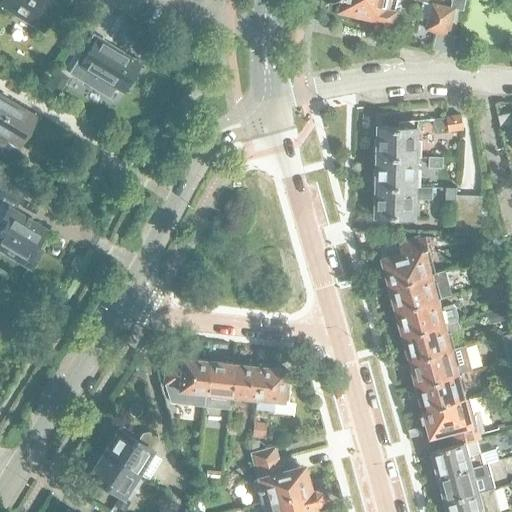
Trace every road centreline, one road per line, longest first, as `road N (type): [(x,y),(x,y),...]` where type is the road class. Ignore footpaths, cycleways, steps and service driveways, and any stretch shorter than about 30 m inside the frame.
road 1 (tertiary): [(120,298),(209,142),(250,117),(263,98)]
road 2 (residential): [(263,98),(329,322)]
road 3 (residential): [(263,98),(400,76),(479,81)]
road 4 (residential): [(329,322),(286,332),(145,312),(120,298)]
road 5 (residential): [(329,322),(382,511)]
road 6 (tertiary): [(20,464),(120,298)]
road 7 (residential): [(511,218),(479,81)]
